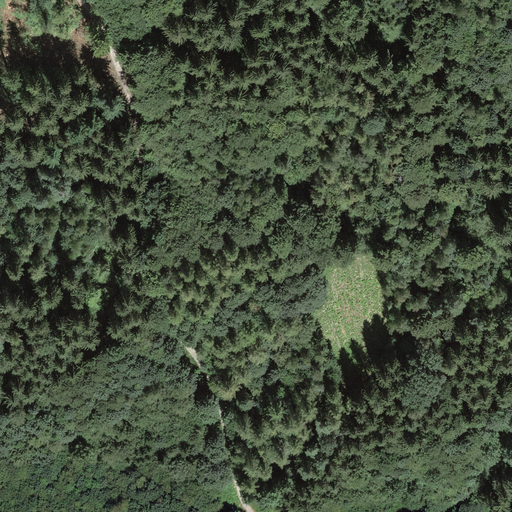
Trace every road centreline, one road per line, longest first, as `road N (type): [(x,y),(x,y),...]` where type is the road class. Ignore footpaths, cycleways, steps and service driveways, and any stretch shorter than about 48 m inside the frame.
road 1 (track): [(82,0),(122,73),(140,131),(148,288),(211,381),(248,511)]
road 2 (track): [(414,511),(480,480),(511,441)]
